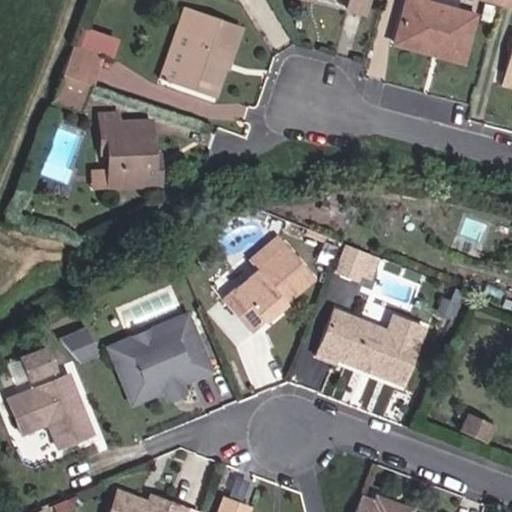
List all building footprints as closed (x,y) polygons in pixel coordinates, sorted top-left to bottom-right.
[(364,13),(367,0),(348,0),(347,9),(364,13)] [(465,6),(444,0),(407,0),(400,36),(447,50),(444,59),(466,66),(479,11),(465,6)] [(491,21),(495,7),(484,4),(480,18),(491,21)] [(180,28),(187,8),(183,7),(176,27),(180,28)] [(211,98),(237,25),(187,8),(180,28),(176,27),(158,79),(211,98)] [(441,51),(394,38),(393,43),(439,55),(441,51)] [(89,84),(100,55),(71,45),(60,75),(87,84),(89,84)] [(511,86),(511,73),(505,72),(502,84),(511,86)] [(77,111),(87,84),(60,75),(47,111),(54,113),(58,104),(77,111)] [(118,123),(118,114),(98,114),(98,124),(118,123)] [(151,155),(150,122),(118,123),(98,124),(99,143),(105,143),(106,155),(106,170),(91,171),(92,189),(107,188),(107,189),(124,189),(124,188),(136,187),(142,187),(142,188),(159,187),(158,167),(152,167),(151,155)] [(263,221),(266,212),(258,209),(254,217),(263,221)] [(312,277),(277,236),(248,260),(256,270),(221,299),(249,331),(312,277)] [(367,276),(374,258),(343,245),(333,270),(355,279),(358,273),(367,276)] [(446,316),(451,306),(441,302),(436,312),(446,316)] [(401,384),(424,328),(392,316),(386,331),(385,333),(376,336),(364,331),(360,323),(361,321),(333,309),(315,355),(333,362),(335,358),(362,368),(366,366),(371,369),(373,373),(401,384)] [(209,369),(186,315),(166,323),(173,339),(115,364),(131,402),(165,388),(178,382),(209,369)] [(386,331),(361,321),(360,323),(364,331),(376,336),(385,333),(386,331)] [(173,339),(166,323),(108,347),(115,364),(173,339)] [(95,352),(85,329),(58,340),(75,361),(95,352)] [(54,369),(45,348),(20,358),(28,379),(54,369)] [(28,379),(20,358),(7,363),(15,384),(28,379)] [(78,402),(67,374),(6,398),(20,433),(47,423),(57,447),(91,434),(83,413),(79,411),(77,406),(78,402)] [(183,392),(178,382),(165,388),(169,398),(183,392)] [(482,441),(489,425),(464,414),(457,430),(482,441)] [(184,511),(186,508),(150,494),(147,501),(145,506),(137,503),(138,498),(116,490),(107,511),(184,511)] [(246,511),(249,507),(222,497),(215,511),(246,511)] [(398,511),(394,510),(396,505),(375,497),(373,502),(360,497),(354,511),(398,511)] [(64,511),(70,510),(66,499),(52,505),(55,511),(64,511)]
